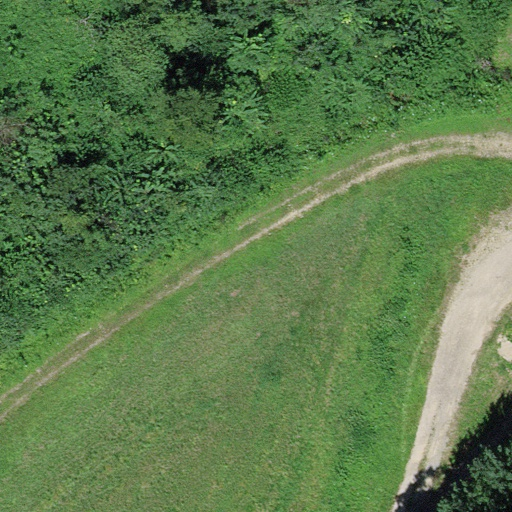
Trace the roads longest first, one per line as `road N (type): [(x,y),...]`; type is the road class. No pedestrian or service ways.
road 1 (track): [(511,175),(442,144),(353,193),(264,220),(87,341),(0,412)]
road 2 (track): [(469,462),(476,360),(493,317),(511,298)]
road 3 (unclassified): [(511,425),(430,511)]
